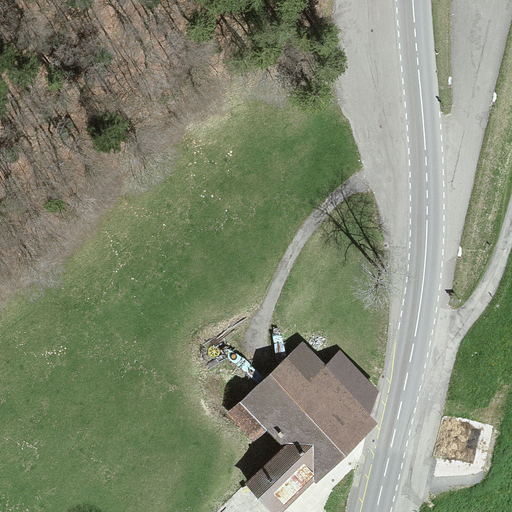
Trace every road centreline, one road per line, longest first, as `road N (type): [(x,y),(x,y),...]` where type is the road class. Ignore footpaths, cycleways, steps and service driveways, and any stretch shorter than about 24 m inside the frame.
road 1 (secondary): [(374,511),(416,332),(428,228),(412,0)]
road 2 (track): [(511,210),(495,272),(476,304),(448,325),(416,332)]
